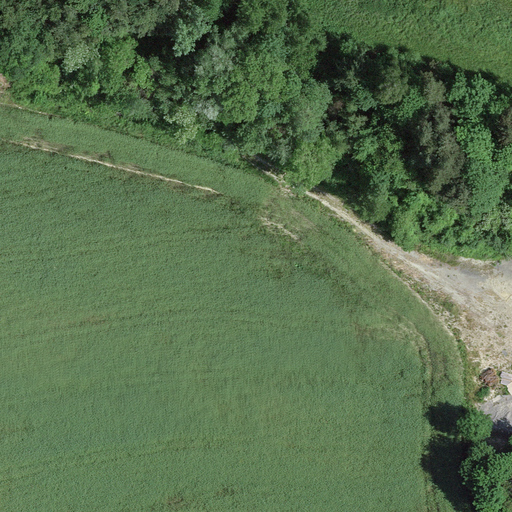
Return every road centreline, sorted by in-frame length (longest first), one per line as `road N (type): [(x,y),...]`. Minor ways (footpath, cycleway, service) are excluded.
road 1 (track): [(225,0),(227,104),(245,149),(448,253)]
road 2 (track): [(511,402),(448,253)]
